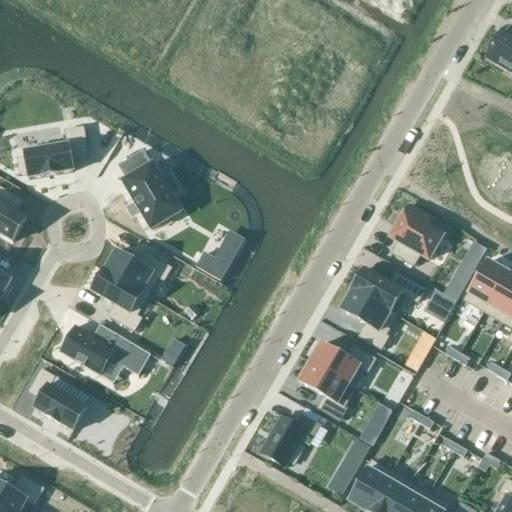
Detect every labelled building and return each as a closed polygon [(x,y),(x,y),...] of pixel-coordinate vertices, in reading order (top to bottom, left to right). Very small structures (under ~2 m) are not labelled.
[(239,13),(217,51),(240,65),(263,26),(239,13)] [(511,40),(501,34),(487,59),(508,71),(507,73),(511,76),(511,40)] [(279,35),(256,74),(280,88),(283,81),(295,88),(307,66),(296,60),(302,49),(279,35)] [(327,77),(314,99),(325,106),(321,112),(345,125),(367,87),(344,73),(338,84),(327,77)] [(26,160),(17,161),(20,177),(28,176),(29,181),(43,179),(44,179),(60,177),(60,176),(74,174),(72,162),(88,159),(83,130),(65,133),(68,147),(55,149),(54,145),(38,148),(39,152),(25,154),(26,160)] [(143,154),(119,168),(127,182),(123,185),(134,203),(133,203),(140,215),(141,215),(151,232),(181,215),(172,199),(180,194),(170,178),(162,183),(153,167),(151,168),(143,154)] [(0,237),(13,245),(27,221),(16,215),(23,204),(1,191),(0,193),(0,237)] [(409,208),(390,240),(398,245),(392,256),(414,269),(420,258),(429,263),(443,239),(427,229),(432,221),(409,208)] [(474,245),(444,297),(457,305),(487,252),(474,245)] [(104,273),(103,274),(148,300),(159,281),(164,283),(171,271),(146,256),(139,267),(116,253),(104,273)] [(487,264),(464,303),(484,315),(504,280),(506,276),(487,264)] [(364,272),(351,293),(352,294),(353,293),(397,319),(408,300),(418,305),(425,293),(396,276),(390,287),(364,272)] [(98,275),(90,288),(94,290),(91,294),(116,308),(109,319),(134,334),(141,322),(137,319),(148,300),(103,274),(102,277),(98,275)] [(0,303),(2,300),(5,302),(13,288),(10,286),(12,283),(0,276),(0,303)] [(504,280),(484,315),(502,326),(511,308),(511,278),(506,276),(504,280)] [(352,294),(341,314),(366,328),(360,339),(381,352),(388,340),(386,338),(397,319),(353,293),(352,294)] [(200,315),(193,307),(186,314),(193,321),(200,315)] [(511,308),(502,326),(511,331),(511,308)] [(65,347),(60,355),(100,378),(110,362),(124,370),(138,378),(151,357),(100,328),(93,340),(76,329),(71,337),(64,347),(65,347)] [(322,346),(311,366),(348,387),(348,386),(359,369),(368,375),(375,362),(354,350),(347,361),(322,346)] [(450,350),(446,357),(456,363),(460,356),(450,350)] [(177,362),(167,356),(163,363),(173,369),(177,362)] [(460,356),(456,363),(466,369),(470,362),(460,356)] [(491,365),(487,372),(497,378),(501,371),(491,365)] [(311,366),(299,385),(324,400),(318,411),(340,424),(347,411),(344,410),(355,390),(348,386),(348,387),(311,366)] [(501,371),(497,378),(507,384),(511,377),(501,371)] [(42,373),(29,395),(40,401),(34,412),(47,419),(46,419),(60,427),(61,427),(73,434),(87,411),(49,389),(54,380),(42,373)] [(414,414),(410,420),(420,426),(424,419),(414,414)] [(281,420),(260,456),(285,470),(301,443),(310,448),(321,428),(317,426),(302,417),(301,417),(294,428),(281,420)] [(424,419),(420,426),(430,432),(434,425),(424,419)] [(365,433),(360,442),(373,449),(378,441),(365,433)] [(447,442),(443,449),(453,454),(457,448),(447,442)] [(347,460),(360,468),(370,451),(357,443),(347,460)] [(457,448),(453,454),(464,460),(468,453),(457,448)] [(372,464),(349,503),(365,511),(369,511),(391,475),(372,464)] [(395,511),(410,486),(391,475),(369,511),(395,511)] [(351,484),(338,476),(329,491),(342,499),(351,484)] [(0,511),(21,511),(27,504),(34,508),(44,492),(22,479),(13,494),(0,486),(0,511)] [(497,511),(511,511),(511,485),(507,483),(500,495),(506,498),(497,511)] [(410,486),(395,511),(419,511),(429,497),(410,486)] [(429,497),(419,511),(446,511),(448,508),(429,497)]
